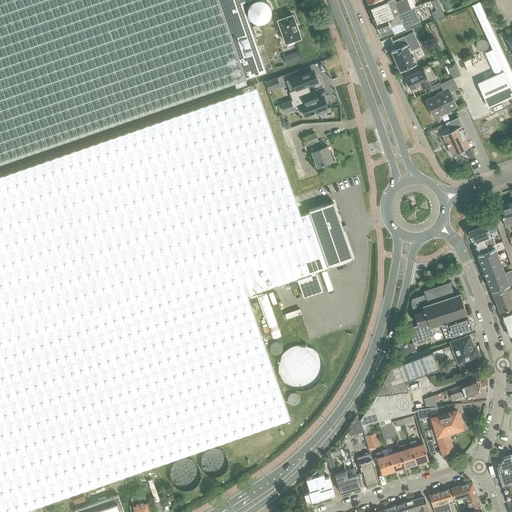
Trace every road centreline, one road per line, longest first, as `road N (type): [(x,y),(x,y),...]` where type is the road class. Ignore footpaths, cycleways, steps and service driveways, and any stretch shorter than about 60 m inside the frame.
road 1 (primary): [(397,232),(382,321),(356,385),(288,467),(223,511)]
road 2 (primary): [(251,511),(317,455),(361,397),(386,347),(418,238)]
road 3 (primary): [(332,0),(398,183)]
road 4 (primary): [(414,178),(346,0)]
road 5 (residential): [(328,511),(478,465)]
road 6 (residential): [(501,364),(460,248),(439,226)]
